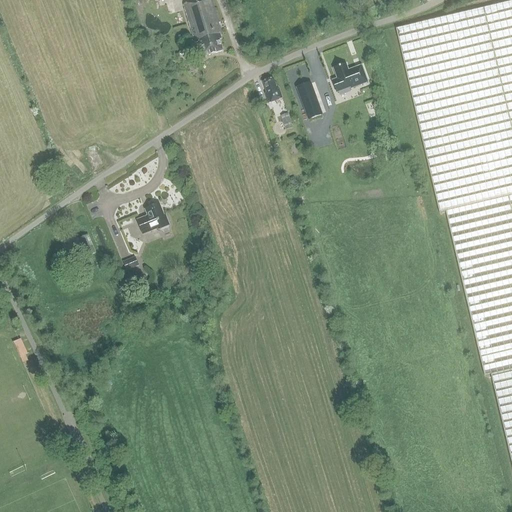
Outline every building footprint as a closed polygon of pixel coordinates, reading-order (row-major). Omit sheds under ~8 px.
[(211,0),(200,0),(184,5),(195,43),(199,42),(203,58),(223,52),(220,42),(223,40),(211,0)] [(511,2),(396,30),(439,211),(445,210),(485,377),(491,375),(511,463),(511,2)] [(346,64),(333,69),(337,79),(332,81),(337,93),(353,87),(354,88),(368,83),(362,66),(348,71),(346,64)] [(268,104),(282,99),(278,87),(276,88),(273,79),(263,82),(266,93),(265,94),(268,104)] [(318,104),(304,109),(308,120),(322,115),(318,104)] [(288,114),(280,116),(285,130),(292,128),(288,114)] [(333,127),(338,148),(345,146),(340,125),(333,127)] [(137,221),(138,221),(143,235),(160,228),(162,229),(168,226),(169,223),(167,217),(165,217),(160,204),(145,210),(148,216),(137,221)] [(77,240),(75,235),(61,242),(67,256),(81,249),(85,258),(95,253),(87,235),(77,240)] [(123,262),(126,271),(138,266),(135,257),(123,262)] [(13,342),(20,358),(23,363),(28,361),(25,355),(28,354),(20,339),(13,342)]
